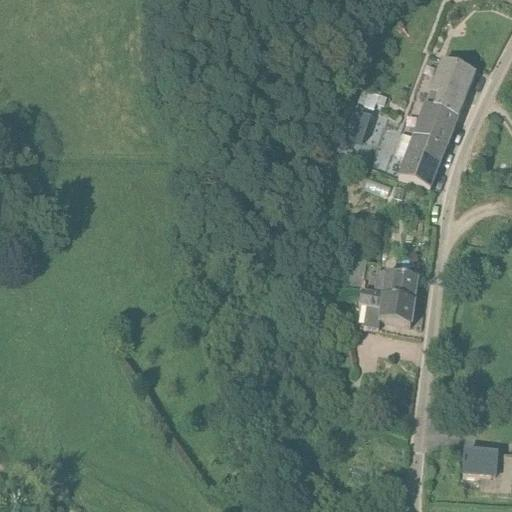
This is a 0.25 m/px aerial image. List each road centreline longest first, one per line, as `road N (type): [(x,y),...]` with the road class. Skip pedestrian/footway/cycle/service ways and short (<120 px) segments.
road 1 (residential): [(414,511),(448,196),(511,48)]
road 2 (track): [(265,511),(217,371),(191,161)]
road 3 (track): [(191,161),(163,0)]
